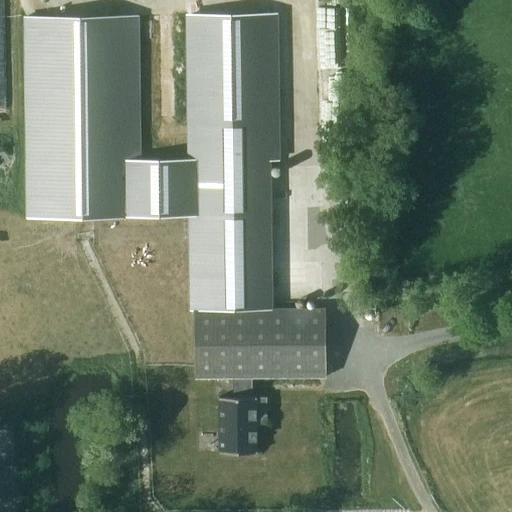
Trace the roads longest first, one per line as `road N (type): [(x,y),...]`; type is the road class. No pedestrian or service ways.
road 1 (track): [(182,230),(85,232),(137,350),(149,511)]
road 2 (track): [(429,511),(359,351)]
